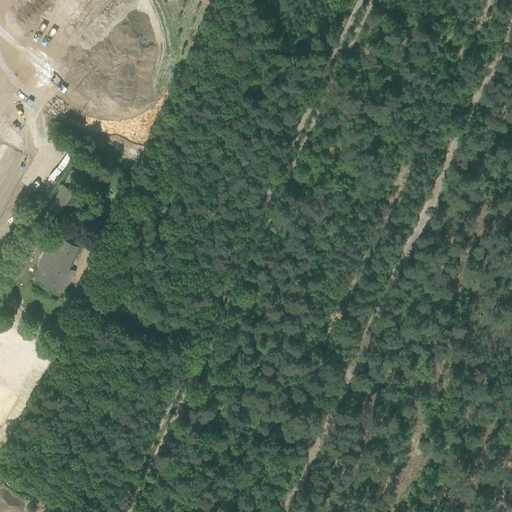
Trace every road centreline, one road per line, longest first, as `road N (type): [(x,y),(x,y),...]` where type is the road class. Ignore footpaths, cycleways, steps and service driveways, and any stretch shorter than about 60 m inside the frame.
road 1 (track): [(214,331),(371,0)]
road 2 (track): [(511,30),(376,309)]
road 3 (track): [(376,309),(288,504)]
road 4 (track): [(184,438),(288,504)]
